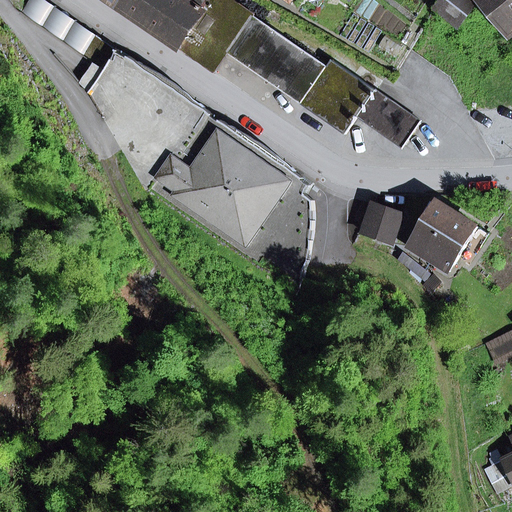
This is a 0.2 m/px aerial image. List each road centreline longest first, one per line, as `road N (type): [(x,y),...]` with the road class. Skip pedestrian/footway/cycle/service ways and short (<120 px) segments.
road 1 (residential): [(88,0),(352,181),(511,178)]
road 2 (track): [(337,511),(314,454),(264,375),(158,263),(120,177)]
road 3 (track): [(469,511),(433,314),(409,283),(338,248)]
